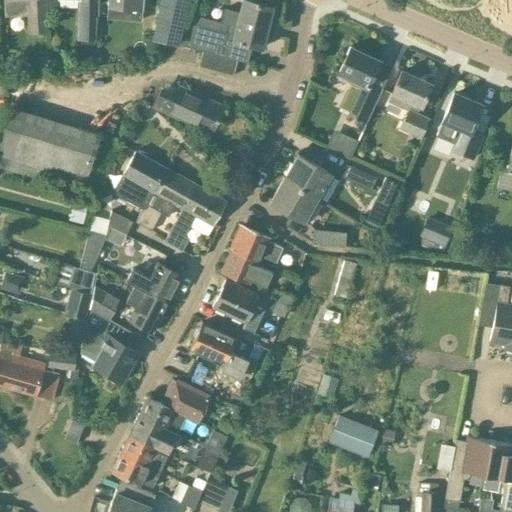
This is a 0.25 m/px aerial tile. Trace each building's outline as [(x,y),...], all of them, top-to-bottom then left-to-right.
[(3,0),(5,16),(27,15),(28,33),(48,32),(47,15),(46,0),(3,0)] [(99,0),(79,0),(77,40),(95,41),(96,17),(98,17),(99,0)] [(108,0),(108,9),(119,10),(118,20),(141,22),(143,0),(108,0)] [(187,0),(161,0),(153,38),(178,43),(187,0)] [(189,13),(181,45),(202,50),(237,60),(248,62),(252,45),(263,48),(273,6),(249,0),(242,0),(240,11),(224,7),(221,21),(189,13)] [(339,73),(362,83),(348,114),(367,123),(383,87),(369,81),(379,60),(351,47),(339,73)] [(202,50),(198,66),(233,75),(237,60),(202,50)] [(402,70),(392,94),(388,101),(408,110),(399,129),(421,139),(430,117),(418,111),(431,82),(402,70)] [(154,106),(212,132),(224,107),(178,86),(174,94),(162,88),(154,106)] [(442,120),(460,127),(451,149),(474,159),(484,134),(472,129),(482,104),(453,92),(442,120)] [(0,173),(38,185),(40,179),(99,198),(116,140),(100,135),(101,134),(12,106),(0,143),(0,173)] [(350,156),(358,139),(333,129),(326,146),(350,156)] [(120,196),(142,208),(165,167),(136,150),(113,191),(121,195),(120,196)] [(297,153),(283,178),(318,197),(332,173),(297,153)] [(376,177),(347,164),(341,176),(371,189),(376,177)] [(175,204),(182,209),(196,184),(165,167),(142,208),(135,221),(151,230),(161,212),(169,216),(175,204)] [(398,183),(385,176),(375,198),(388,204),(398,183)] [(304,222),(318,197),(283,178),(269,202),(304,222)] [(184,236),(196,216),(213,225),(227,201),(196,184),(182,209),(164,241),(182,250),(188,239),(184,236)] [(83,222),(87,210),(74,206),(70,218),(83,222)] [(111,210),(107,225),(110,227),(125,235),(132,220),(111,210)] [(428,218),(421,235),(445,245),(452,228),(428,218)] [(283,247),(268,241),(269,238),(241,225),(231,248),(259,260),(261,256),(276,262),(283,247)] [(106,235),(105,238),(120,246),(125,235),(110,227),(106,235)] [(345,246),(346,232),(314,229),(313,243),(345,246)] [(85,246),(82,260),(92,265),(94,265),(100,250),(106,235),(89,231),(85,246)] [(257,265),(259,260),(231,248),(221,271),(249,283),(251,279),(265,285),(271,271),(257,265)] [(334,294),(347,298),(356,263),(344,260),(334,294)] [(54,282),(71,288),(93,295),(95,285),(97,273),(61,261),(54,282)] [(149,277),(140,272),(133,269),(127,280),(135,284),(168,301),(181,274),(156,261),(149,277)] [(5,275),(2,287),(19,291),(22,279),(5,275)] [(211,307),(245,323),(239,337),(253,344),(265,348),(270,350),(274,341),(253,332),(265,305),(286,314),(289,307),(270,298),(259,293),(226,277),(211,307)] [(153,332),(168,301),(135,284),(127,300),(135,304),(127,319),(153,332)] [(120,300),(95,285),(93,295),(90,308),(109,319),(120,300)] [(504,349),(511,350),(511,305),(506,304),(510,287),(500,285),(490,342),(505,345),(504,349)] [(64,313),(78,317),(87,320),(90,308),(93,295),(71,288),(64,313)] [(270,298),(289,307),(294,296),(289,294),(274,288),(272,294),(270,298)] [(81,358),(92,364),(92,365),(123,383),(140,353),(125,344),(132,332),(109,319),(90,308),(87,320),(81,348),(80,352),(81,353),(81,355),(81,358)] [(67,344),(81,348),(87,320),(78,317),(73,318),(67,344)] [(190,349),(224,363),(221,369),(251,382),(265,348),(253,344),(247,358),(230,350),(235,337),(201,322),(190,349)] [(0,385),(36,396),(36,394),(53,399),(60,374),(44,369),(46,363),(19,355),(22,347),(14,344),(13,347),(1,343),(0,345),(0,385)] [(80,363),(81,358),(81,355),(49,348),(47,367),(50,367),(50,368),(70,371),(69,377),(78,378),(79,363),(80,363)] [(328,392),(335,376),(325,372),(319,389),(328,392)] [(172,379),(161,403),(185,415),(198,421),(209,396),(172,379)] [(176,436),(185,415),(161,403),(146,396),(136,417),(176,436)] [(377,430),(339,415),(328,440),(367,455),(377,430)] [(136,417),(128,435),(157,449),(158,448),(168,452),(176,436),(136,417)] [(67,436),(78,440),(83,423),(72,419),(67,436)] [(213,428),(203,450),(217,456),(227,434),(213,428)] [(156,451),(157,449),(128,435),(120,453),(160,472),(167,456),(156,451)] [(469,472),(484,475),(491,440),(489,440),(489,441),(469,437),(467,447),(455,444),(443,511),(446,511),(456,511),(463,477),(465,478),(468,476),(469,472)] [(505,485),(500,509),(511,510),(511,444),(494,442),(494,441),(491,440),(484,475),(500,478),(500,481),(502,484),(505,485)] [(210,472),(217,456),(203,450),(196,466),(210,472)] [(153,487),(160,472),(120,453),(111,471),(141,485),(142,482),(153,487)] [(208,477),(206,482),(202,490),(197,502),(216,510),(227,485),(208,477)] [(196,507),(197,502),(202,490),(192,486),(180,480),(173,496),(196,507)] [(147,511),(150,505),(150,506),(154,494),(120,481),(116,492),(107,511),(147,511)] [(437,511),(439,491),(421,490),(420,511),(437,511)] [(329,496),(325,511),(350,511),(353,501),(337,497),(329,496)] [(382,511),(399,511),(399,502),(382,502),(382,511)]
